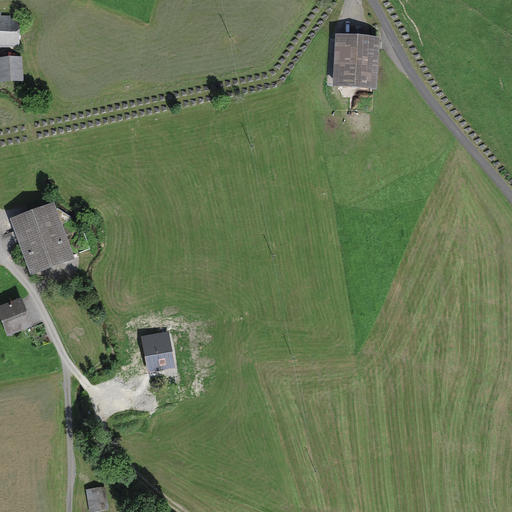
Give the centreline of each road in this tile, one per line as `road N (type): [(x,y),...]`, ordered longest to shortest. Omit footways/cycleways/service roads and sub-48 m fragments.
road 1 (residential): [(69,511),(65,361),(0,243)]
road 2 (unclassified): [(511,196),(409,70),(373,0)]
road 3 (track): [(65,361),(89,388),(103,432),(128,470),(183,511)]
